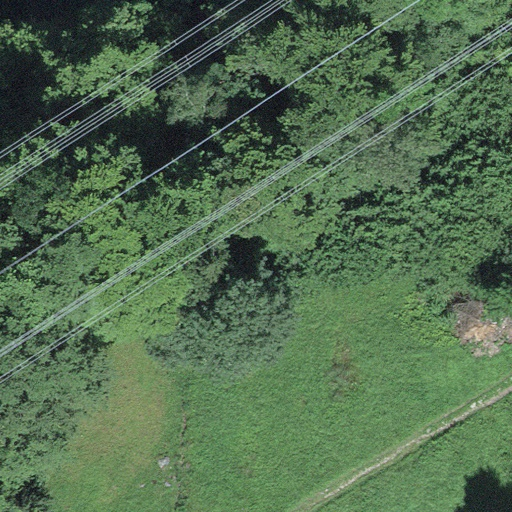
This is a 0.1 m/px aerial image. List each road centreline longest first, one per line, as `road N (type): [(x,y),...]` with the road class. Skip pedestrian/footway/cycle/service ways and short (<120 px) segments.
road 1 (trunk): [(396,0),(273,199),(28,511)]
road 2 (track): [(309,511),(511,380)]
